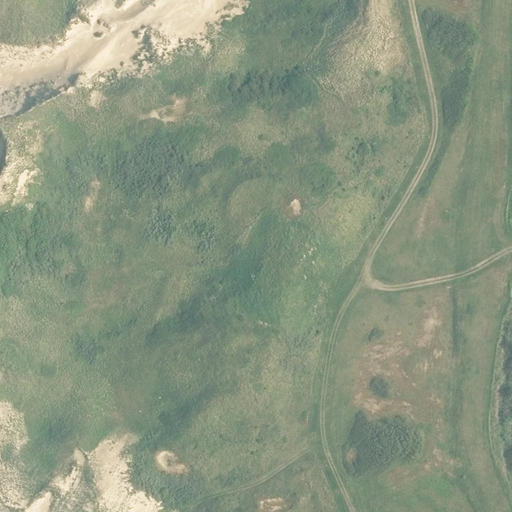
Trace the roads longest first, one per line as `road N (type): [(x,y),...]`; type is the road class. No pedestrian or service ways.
road 1 (track): [(410,0),(433,108),(432,145),(331,327),(324,385),(326,452),(351,511)]
road 2 (track): [(362,277),(374,285),(433,284),(511,251)]
